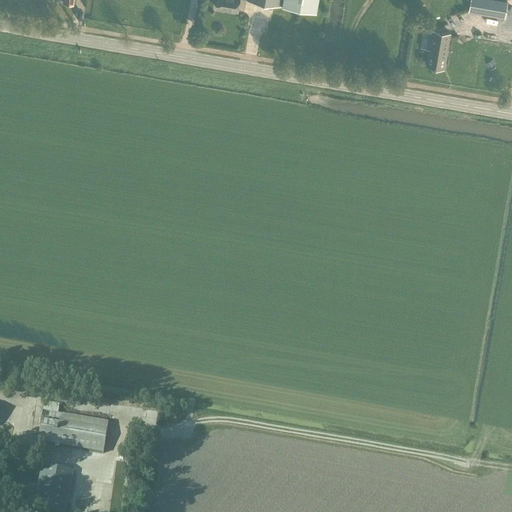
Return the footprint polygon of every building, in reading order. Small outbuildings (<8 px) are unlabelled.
[(218,0),(217,8),(237,12),(239,0),(254,0),(316,11),(318,0),(218,0)] [(506,1),(497,0),(470,0),(468,12),(503,18),(506,1)] [(451,33),(442,31),(424,28),(421,47),(429,48),(426,65),(444,68),(451,33)] [(494,59),(485,64),(487,68),(496,63),(494,59)] [(107,422),(57,414),(59,404),(43,402),(42,411),(37,442),(103,453),(107,422)] [(41,465),(32,511),(65,511),(73,470),(41,465)]
